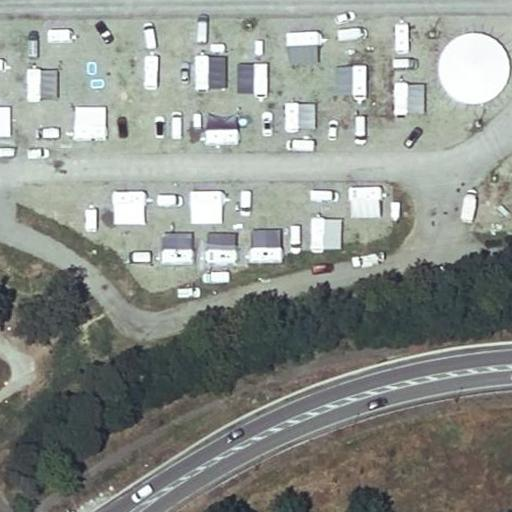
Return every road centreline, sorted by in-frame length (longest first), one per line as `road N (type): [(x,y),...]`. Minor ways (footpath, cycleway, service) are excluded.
road 1 (secondary): [(343,400),(235,435),(111,511)]
road 2 (secondary): [(149,511),(343,400)]
road 3 (secondary): [(511,365),(343,400)]
